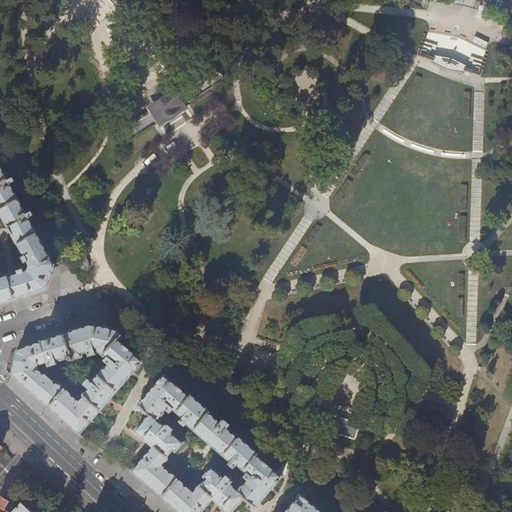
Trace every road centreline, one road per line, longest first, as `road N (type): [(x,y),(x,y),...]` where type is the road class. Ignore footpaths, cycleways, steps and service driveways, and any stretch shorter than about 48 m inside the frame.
road 1 (tertiary): [(135,511),(0,387)]
road 2 (tertiary): [(0,404),(114,511)]
